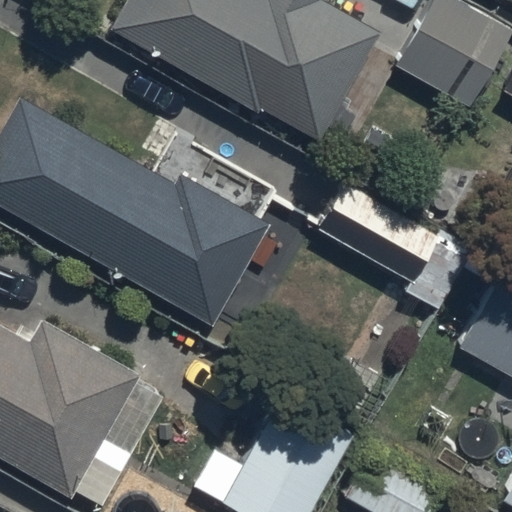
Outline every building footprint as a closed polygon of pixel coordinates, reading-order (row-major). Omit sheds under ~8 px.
[(121,0),(105,28),(312,146),(376,34),(318,1),(318,0),(121,0)] [(511,38),(445,0),(434,0),(396,67),(469,109),(484,83),(511,99),(511,38)] [(168,170),(3,75),(0,80),(0,200),(203,319),(266,211),(175,158),(168,170)] [(407,290),(435,240),(335,184),(307,234),(407,290)] [(511,286),(499,279),(459,350),(511,379),(511,286)] [(0,334),(0,465),(65,502),(71,492),(97,507),(155,402),(131,388),(135,381),(33,324),(21,346),(0,334)] [(238,465),(211,449),(187,489),(225,511),(310,511),(351,443),(277,399),(238,465)] [(429,511),(438,495),(363,458),(343,499),(370,511),(429,511)] [(511,511),(511,466),(491,505),(503,511),(511,511)]
